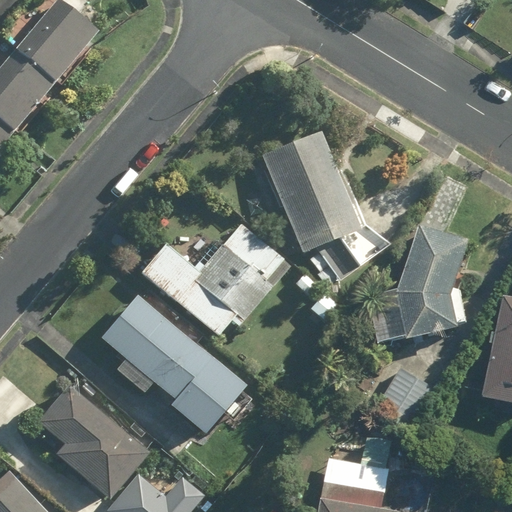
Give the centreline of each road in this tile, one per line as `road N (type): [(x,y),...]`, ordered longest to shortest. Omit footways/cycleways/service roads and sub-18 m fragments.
road 1 (residential): [(249,0),(0,299)]
road 2 (residential): [(511,132),(296,0)]
